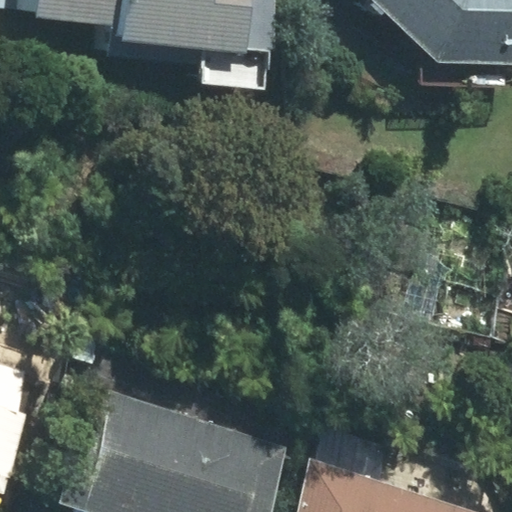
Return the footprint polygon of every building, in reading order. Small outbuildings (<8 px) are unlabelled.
[(87,23),(85,37),(214,51),(214,45),(257,50),(262,0),(8,0),(7,14),(87,23)] [(349,0),(410,59),(507,62),(508,0),(349,0)] [(0,410),(13,370),(0,365),(0,410)] [(31,499),(70,511),(251,511),(273,446),(70,380),(31,499)] [(275,511),(464,511),(293,457),(275,511)]
